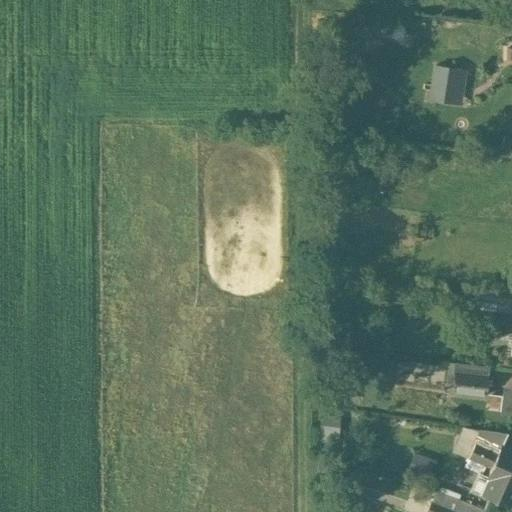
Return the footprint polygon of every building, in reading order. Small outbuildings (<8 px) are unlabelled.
[(453,68),(436,66),(431,91),(449,94),(453,68)] [(511,155),(511,138),(501,137),(498,153),(511,155)] [(497,297),(478,294),(477,308),(496,310),(497,297)] [(511,298),(497,297),(496,310),(511,312),(511,298)] [(490,368),(456,364),(455,372),(489,377),(490,368)] [(489,377),(455,372),(453,389),(487,394),(489,377)] [(511,395),(504,394),(501,413),(511,414),(511,395)] [(320,412),(323,430),(339,427),(335,409),(320,412)] [(507,434),(478,430),(472,444),(497,455),(501,447),(502,447),(507,434)] [(497,455),(472,444),(467,458),(492,468),(497,455)] [(511,451),(502,447),(501,447),(497,455),(492,468),(487,478),(491,480),(511,488),(511,451)] [(511,503),(511,488),(491,480),(483,496),(510,508),(511,503)] [(453,511),(432,503),(427,511),(453,511)]
